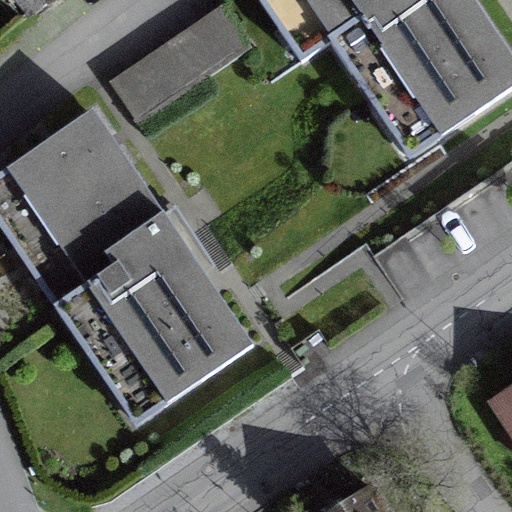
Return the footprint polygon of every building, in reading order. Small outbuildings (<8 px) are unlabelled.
[(13,0),(28,18),(38,10),(51,0),(13,0)] [(263,0),(307,66),(338,45),(411,156),(511,89),(511,61),(471,0),(263,0)] [(140,128),(246,51),(218,13),(112,89),(140,128)] [(96,112),(0,176),(0,222),(136,425),(253,347),(178,236),(96,112)] [(511,395),(495,406),(511,431),(511,395)] [(381,511),(368,492),(337,511),(381,511)]
